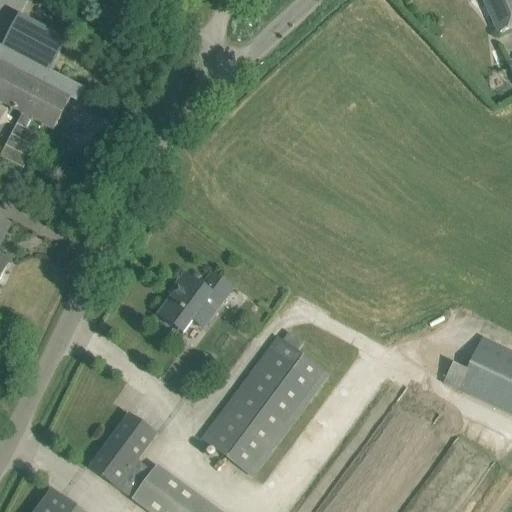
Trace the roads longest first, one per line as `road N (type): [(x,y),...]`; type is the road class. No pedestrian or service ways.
road 1 (unclassified): [(0,457),(112,225),(153,162),(226,80)]
road 2 (unclassified): [(226,80),(208,46),(129,0)]
